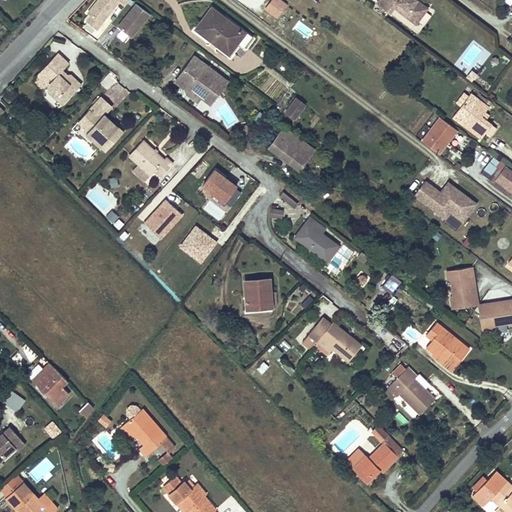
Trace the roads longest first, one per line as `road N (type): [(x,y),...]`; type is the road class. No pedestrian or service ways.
road 1 (residential): [(47,15),(271,180),(254,221),(262,234),(402,345)]
road 2 (unknown): [(496,434),(421,357),(394,372)]
road 3 (residential): [(511,417),(424,511)]
